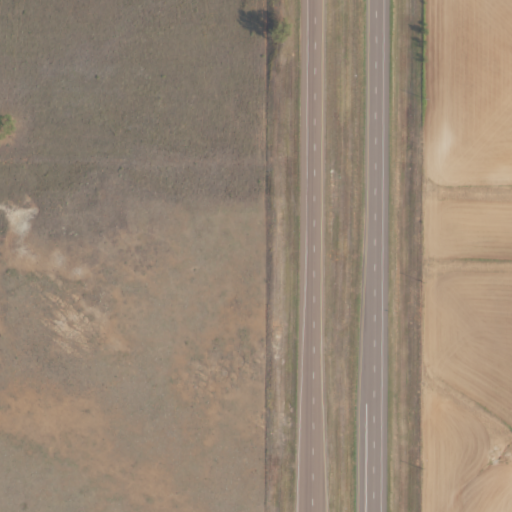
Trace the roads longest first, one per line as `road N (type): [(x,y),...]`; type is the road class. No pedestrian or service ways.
road 1 (primary): [(316,0),(313,511)]
road 2 (primary): [(379,511),(379,0)]
